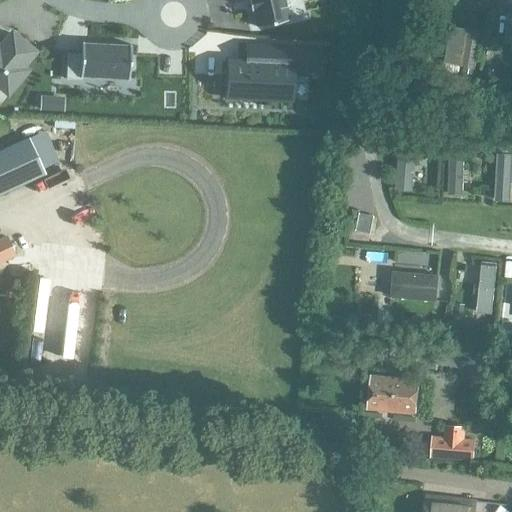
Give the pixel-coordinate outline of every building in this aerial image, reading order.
[(289,21),(284,0),(248,0),(250,11),(253,10),(257,28),(289,21)] [(466,31),(451,28),(443,63),(474,70),(482,31),(467,28),(466,31)] [(7,39),(4,36),(0,32),(0,86),(5,90),(4,90),(7,92),(9,90),(8,90),(22,73),(23,73),(25,71),(22,69),(19,67),(30,53),(31,54),(32,51),(30,50),(13,36),(14,36),(11,34),(9,36),(10,36),(7,39)] [(81,78),(128,80),(130,45),(81,42),(80,55),(66,54),(65,79),(81,80),(81,78)] [(292,106),(294,75),(313,76),(314,48),(266,45),(264,68),(227,66),(225,103),(292,106)] [(171,74),(173,94),(183,93),(181,73),(171,74)] [(48,98),(48,110),(63,111),(64,99),(48,98)] [(511,128),(499,127),(497,147),(511,147),(511,128)] [(436,144),(441,137),(435,133),(430,139),(436,144)] [(448,134),(448,145),(457,145),(457,134),(448,134)] [(0,195),(44,175),(28,139),(0,151),(0,195)] [(412,192),(414,169),(418,169),(418,161),(414,161),(415,152),(398,151),(396,191),(412,192)] [(511,183),(511,173),(511,154),(497,154),(494,201),(510,202),(511,183)] [(448,156),(448,195),(463,195),(464,179),(468,179),(468,171),(464,171),(464,156),(448,156)] [(370,232),(374,215),(360,213),(356,230),(370,232)] [(0,238),(0,262),(15,255),(6,236),(0,238)] [(482,261),(477,313),(492,315),(497,263),(482,261)] [(393,271),(390,297),(436,302),(439,275),(393,271)] [(470,321),(472,303),(463,302),(461,320),(470,321)] [(450,364),(450,371),(474,374),(477,350),(419,343),(416,367),(434,369),(435,362),(450,364)] [(372,377),(368,410),(415,415),(418,381),(372,377)] [(430,458),(473,461),(475,439),(464,438),(465,426),(443,425),(443,437),(431,436),(430,458)] [(427,497),(425,511),(473,511),(475,503),(427,497)]
